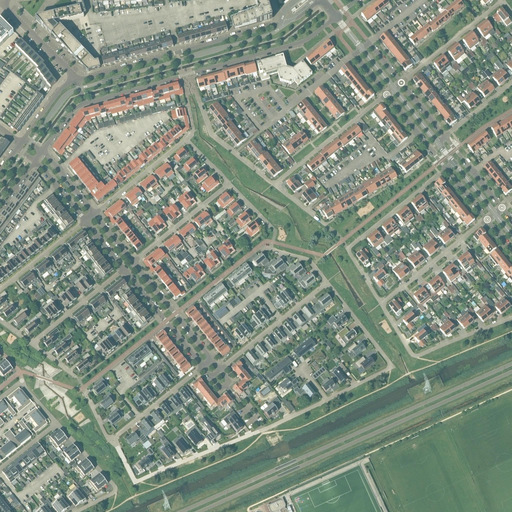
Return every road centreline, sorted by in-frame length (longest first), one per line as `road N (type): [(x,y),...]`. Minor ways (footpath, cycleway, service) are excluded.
road 1 (tertiary): [(511,364),(183,511)]
road 2 (tertiary): [(200,511),(511,372)]
road 3 (residential): [(84,103),(300,42),(335,17)]
road 4 (residential): [(321,0),(281,23),(77,80)]
road 5 (residential): [(381,304),(347,248),(446,170)]
road 6 (residential): [(112,440),(134,482),(261,430)]
road 7 (residential): [(326,399),(389,366),(327,282)]
road 8 (residential): [(511,317),(414,355),(381,304)]
road 9 (residential): [(353,55),(234,153)]
road 10 (residential): [(274,184),(387,95)]
road 11 (residential): [(220,369),(327,282)]
road 12 (residential): [(381,304),(487,219)]
road 13 (residential): [(76,511),(116,491),(56,423)]
road 14 (residential): [(503,0),(401,82)]
road 15 (residential): [(124,269),(202,367)]
road 16 (residential): [(212,359),(134,262)]
road 17 (residential): [(134,262),(228,184)]
